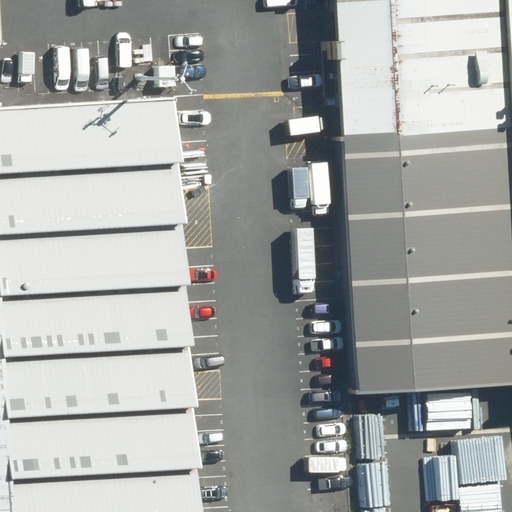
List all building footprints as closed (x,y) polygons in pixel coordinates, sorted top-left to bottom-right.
[(481,0),(311,0),(321,128),(322,141),(491,129),(481,0)] [(511,0),(481,0),(491,129),(504,384),(505,410),(511,409),(511,0)] [(150,89),(165,87),(163,67),(148,69),(150,89)] [(153,206),(147,109),(0,117),(0,236),(155,227),(153,206)] [(491,129),(322,141),(335,397),(374,394),(403,392),(440,389),(504,384),(491,129)] [(156,242),(155,227),(0,236),(0,358),(163,347),(156,242)] [(166,394),(163,347),(0,358),(0,489),(172,478),(166,394)] [(174,511),(172,478),(0,489),(0,511),(174,511)]
